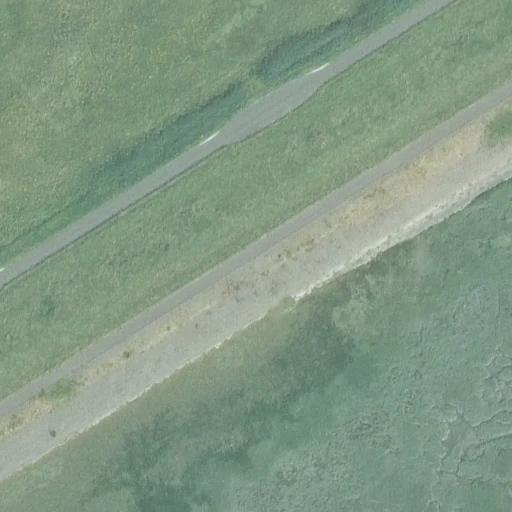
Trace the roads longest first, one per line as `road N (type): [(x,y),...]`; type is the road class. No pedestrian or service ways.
road 1 (unclassified): [(0,412),(511,85)]
road 2 (unclassified): [(0,281),(443,0)]
